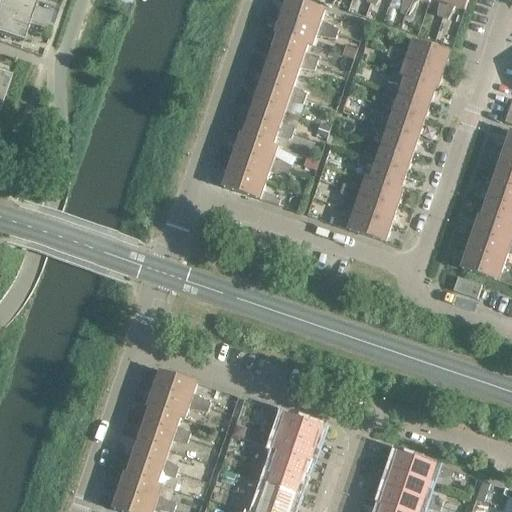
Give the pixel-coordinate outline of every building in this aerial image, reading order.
[(36,3),(28,0),(0,0),(0,11),(30,22),(36,3)] [(325,12),(290,0),(287,0),(282,17),(337,36),(339,31),(322,22),(325,12)] [(410,0),(402,0),(401,15),(405,17),(410,0)] [(410,0),(405,17),(410,18),(419,1),(429,5),(431,0),(430,0),(410,0)] [(430,0),(431,0),(439,3),(437,18),(442,19),(448,0),(430,0)] [(468,0),(448,0),(442,19),(448,21),(455,8),(465,12),(468,0)] [(30,22),(0,11),(0,34),(23,42),(30,22)] [(337,36),(282,17),(275,35),(278,36),(278,35),(308,45),(308,46),(313,48),(316,37),(335,41),(337,36)] [(278,35),(278,36),(272,52),(316,67),(318,61),(305,54),(308,46),(308,45),(278,35)] [(450,55),(413,42),(410,52),(390,49),(389,54),(444,73),(450,55)] [(347,45),(343,56),(354,60),(358,49),(347,45)] [(316,67),(272,52),(266,69),(297,79),(300,70),(315,72),(316,67)] [(444,73),(389,54),(387,58),(404,68),(401,78),(405,79),(406,78),(436,89),(436,90),(438,91),(444,73)] [(297,79),(266,69),(260,86),(305,101),(307,95),(294,88),(297,79)] [(0,109),(12,76),(0,71),(0,109)] [(406,78),(405,79),(402,88),(388,85),(386,91),(430,106),(436,90),(436,89),(406,78)] [(305,101),(260,86),(255,103),(285,113),(288,104),(303,106),(305,101)] [(430,106),(386,91),(384,96),(397,103),(394,112),(424,123),(430,106)] [(285,113),(255,103),(249,120),(293,135),(295,130),(282,123),(285,113)] [(424,123),(394,112),(391,122),(376,119),(374,125),(419,140),(424,123)] [(249,120),(243,137),(273,148),(274,147),(277,139),(291,141),(293,135),(249,120)] [(320,125),(317,134),(328,138),(331,129),(320,125)] [(419,140),(374,125),(372,130),(386,137),(382,147),(413,157),(419,140)] [(241,136),(235,154),(290,173),(292,168),(275,159),(278,148),(274,147),(273,148),(243,137),(241,136)] [(413,157),(382,147),(379,156),(364,154),(363,159),(407,174),(413,157)] [(511,153),(504,151),(499,168),(511,172),(511,153)] [(290,173),(235,154),(229,171),(266,183),(269,174),(289,177),(290,173)] [(407,174),(363,159),(361,165),(374,172),(371,180),(371,181),(401,191),(407,174)] [(306,160),(303,168),(316,173),(319,164),(306,160)] [(511,172),(499,168),(493,185),(511,191),(511,172)] [(266,183),(229,171),(223,189),(278,208),(280,202),(263,192),(266,183)] [(344,186),(342,190),(397,209),(404,191),(401,191),(371,181),(371,180),(366,179),(363,189),(344,186)] [(511,191),(493,185),(487,202),(511,210),(511,191)] [(397,209),(342,190),(340,195),(358,204),(354,213),(392,226),(397,209)] [(511,210),(487,202),(481,218),(481,219),(511,229),(511,228),(511,210)] [(392,226),(354,213),(351,223),(332,219),(330,225),(386,244),(392,226)] [(479,217),(473,235),(511,248),(511,228),(511,229),(481,219),(481,218),(479,217)] [(511,248),(473,235),(467,252),(505,265),(508,256),(511,256),(511,248)] [(505,265),(467,252),(461,270),(511,287),(511,279),(502,274),(505,265)] [(458,279),(453,293),(477,301),(482,287),(458,279)] [(197,385),(160,372),(154,390),(209,409),(211,405),(194,395),(197,385)] [(209,409),(154,390),(148,408),(150,409),(150,408),(181,419),(180,419),(185,421),(189,411),(208,414),(209,409)] [(150,408),(150,409),(145,425),(189,440),(191,435),(178,428),(180,419),(181,419),(150,408)] [(323,428),(285,415),(282,426),(263,422),(261,427),(317,446),(323,428)] [(189,440),(145,425),(139,442),(169,453),(172,443),(187,446),(189,440)] [(237,425),(233,437),(244,440),(248,429),(237,425)] [(317,446),(261,427),(259,432),(277,441),(273,451),(278,453),(278,452),(309,462),(308,463),(310,464),(317,446)] [(169,453),(139,442),(133,459),(177,474),(179,469),(166,462),(169,453)] [(278,452),(278,453),(275,461),(260,459),(258,464),(303,479),(308,463),(309,462),(278,452)] [(454,473),(398,454),(392,472),(429,485),(433,475),(452,479),(454,473)] [(133,459),(127,475),(127,476),(158,487),(158,486),(161,477),(175,480),(177,474),(133,459)] [(303,479),(258,464),(257,470),(269,477),(266,486),(297,496),(303,479)] [(225,472),(221,483),(233,487),(237,476),(225,472)] [(429,485),(392,472),(386,489),(442,508),(444,503),(426,494),(429,485)] [(125,475),(119,492),(175,511),(176,507),(159,498),(162,487),(158,486),(158,487),(127,476),(127,475),(125,475)] [(482,483),(477,499),(485,502),(490,486),(482,483)] [(291,511),(297,496),(266,486),(263,495),(249,493),(247,498),(287,511),(291,511)] [(440,511),(442,508),(386,489),(380,507),(383,508),(383,507),(397,511),(420,511),(421,509),(437,511),(440,511)] [(511,492),(505,490),(503,496),(511,500),(511,492)] [(174,511),(175,511),(119,492),(113,510),(117,511),(174,511)] [(287,511),(247,498),(245,504),(258,511),(257,511),(287,511)]
